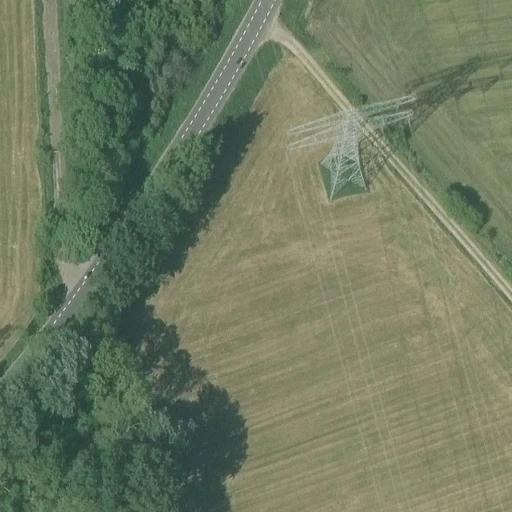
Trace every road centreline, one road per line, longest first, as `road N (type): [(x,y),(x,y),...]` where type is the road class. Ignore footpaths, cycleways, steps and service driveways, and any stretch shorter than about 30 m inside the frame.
road 1 (tertiary): [(0,390),(107,260),(264,0)]
road 2 (unknown): [(254,18),(292,44),(511,296)]
